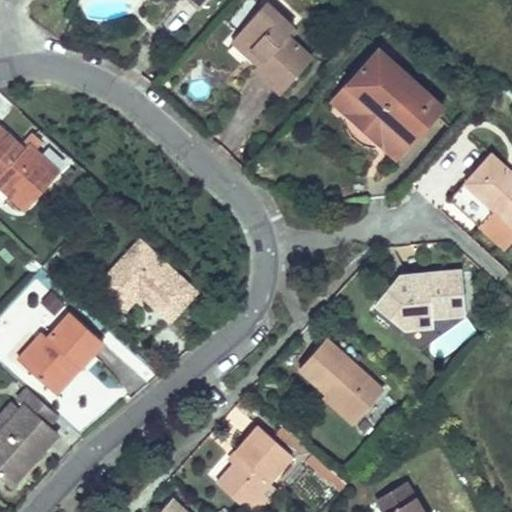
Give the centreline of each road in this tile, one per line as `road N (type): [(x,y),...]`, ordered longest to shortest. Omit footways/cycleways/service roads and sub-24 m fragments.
road 1 (residential): [(260,240),(255,305),(237,330),(75,465),(34,511)]
road 2 (residential): [(0,73),(66,70),(119,92),(235,195),(260,240)]
road 3 (residential): [(411,224),(287,244),(260,240)]
